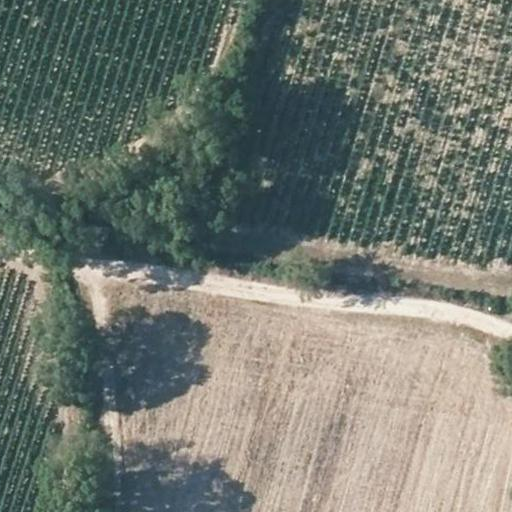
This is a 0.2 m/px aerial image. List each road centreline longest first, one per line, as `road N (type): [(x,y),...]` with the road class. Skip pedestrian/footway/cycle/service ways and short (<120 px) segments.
road 1 (track): [(0,238),(92,267),(479,318),(511,331)]
road 2 (track): [(223,233),(511,282)]
road 3 (track): [(115,511),(92,267)]
